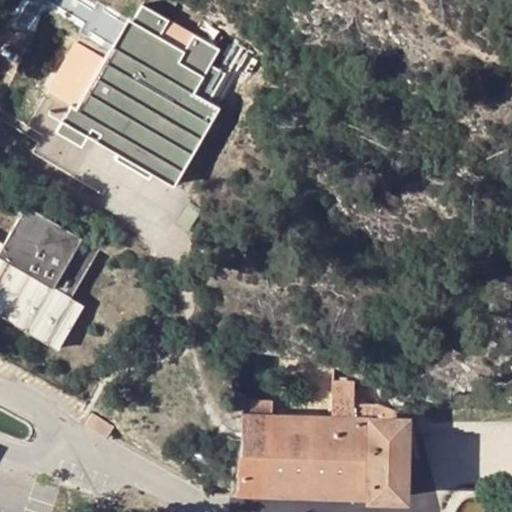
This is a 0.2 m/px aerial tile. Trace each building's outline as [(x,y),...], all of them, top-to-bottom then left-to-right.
[(152,175),(173,187),(249,55),(234,47),(220,71),(211,66),(220,49),(213,45),(220,32),(205,16),(177,0),(141,0),(122,34),(106,60),(75,42),(46,92),(70,106),(55,133),(82,148),(92,130),(95,132),(99,135),(95,143),(116,155),(113,160),(149,181),(152,175)] [(25,205),(5,243),(0,252),(0,253),(68,293),(96,245),(25,205)] [(0,313),(62,349),(86,303),(68,293),(0,253),(0,252),(5,243),(0,239),(0,313)] [(248,412),(241,412),(238,499),(366,502),(366,507),(410,508),(412,419),(397,419),(397,413),(379,405),(355,405),(356,381),(331,380),(331,415),(273,414),(274,400),(248,399),(248,412)] [(114,428),(92,414),(85,425),(106,439),(114,428)]
